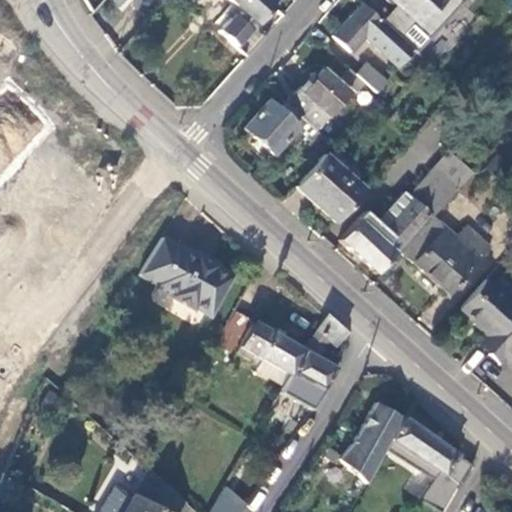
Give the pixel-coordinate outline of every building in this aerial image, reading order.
[(235,46),(271,6),(264,0),(226,0),(231,4),(221,14),(227,19),(217,31),(235,46)] [(391,7),(383,0),(364,0),(359,6),(377,22),(391,7)] [(383,0),(391,7),(377,22),(412,53),(426,37),(418,29),(444,0),(383,0)] [(358,5),(330,36),(348,52),(361,38),(397,69),(412,53),(377,22),(359,6),(358,5)] [(374,94),(384,84),(363,65),(354,76),(366,87),(374,94)] [(388,79),(392,74),(386,68),(382,73),(388,79)] [(354,76),(346,70),(339,78),(358,95),(366,87),(354,76)] [(298,91),(284,106),(314,132),(328,117),(348,95),(323,73),(312,84),(302,95),(298,91)] [(362,108),(374,94),(366,87),(358,95),(354,100),(362,108)] [(247,145),(261,158),(265,154),(269,158),(295,130),(284,120),(289,115),(280,108),(276,113),(265,103),(239,131),(251,141),(247,145)] [(445,152),(429,170),(454,192),(469,174),(445,152)] [(359,193),(319,156),(291,189),(331,225),(359,193)] [(373,223),(362,213),(337,241),(374,275),(426,218),(428,220),(432,217),(441,206),(454,192),(429,170),(404,197),(400,193),(373,223)] [(488,249),(463,226),(453,236),(432,217),(428,220),(399,253),(447,295),(488,249)] [(157,238),(134,275),(167,295),(166,297),(187,309),(188,307),(203,316),(225,279),(210,270),(212,267),(190,254),(189,256),(157,238)] [(481,339),(493,350),(511,329),(511,307),(484,282),(458,311),(485,335),(481,339)] [(246,320),(231,312),(212,343),(228,352),(246,320)] [(333,346),(337,341),(344,334),(333,324),(322,315),(299,351),(286,374),(318,393),(333,370),(314,358),(326,340),(333,346)] [(286,374),(299,351),(250,322),(233,351),(238,354),(241,348),(260,360),(285,374),(286,374)] [(511,329),(493,350),(490,353),(486,357),(500,370),(507,362),(511,366),(511,329)] [(478,342),(490,353),(493,350),(481,339),(478,342)] [(285,374),(260,360),(254,370),(279,385),(285,374)] [(274,392),(306,411),(312,401),(318,393),(286,374),(285,374),(279,385),(274,392)] [(51,395),(40,389),(31,405),(42,411),(51,395)] [(401,419),(402,418),(376,404),(354,441),(350,449),(338,460),(363,485),(385,447),(389,439),(401,419)] [(438,511),(467,463),(401,419),(389,439),(415,457),(411,464),(410,465),(429,479),(417,497),(437,511),(438,511)] [(415,457),(389,439),(385,447),(411,464),(415,457)] [(12,478),(1,471),(0,472),(0,483),(6,487),(12,478)] [(178,511),(184,502),(150,474),(149,472),(135,497),(133,496),(123,511),(178,511)] [(238,511),(245,502),(220,486),(205,511),(238,511)]
